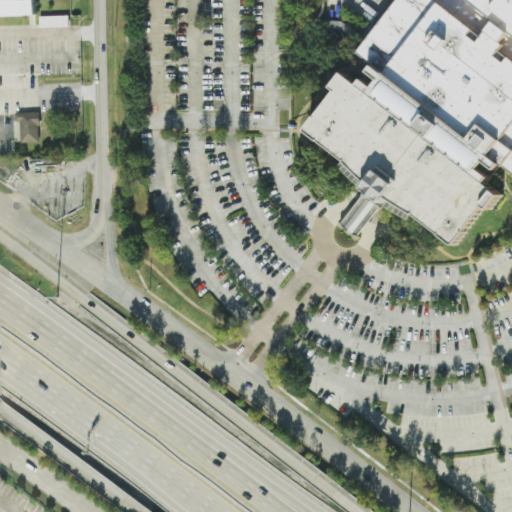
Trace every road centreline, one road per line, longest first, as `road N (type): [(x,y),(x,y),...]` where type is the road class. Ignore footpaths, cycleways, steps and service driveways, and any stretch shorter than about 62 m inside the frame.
road 1 (secondary): [(411,511),(0,209)]
road 2 (motorway): [(358,511),(157,356)]
road 3 (motorway): [(321,511),(116,391)]
road 4 (tertiary): [(102,216),(99,0)]
road 5 (motorway): [(157,356),(0,231)]
road 6 (motorway): [(272,511),(116,391)]
road 7 (motorway): [(0,355),(134,456)]
road 8 (motorway): [(116,391),(0,297)]
